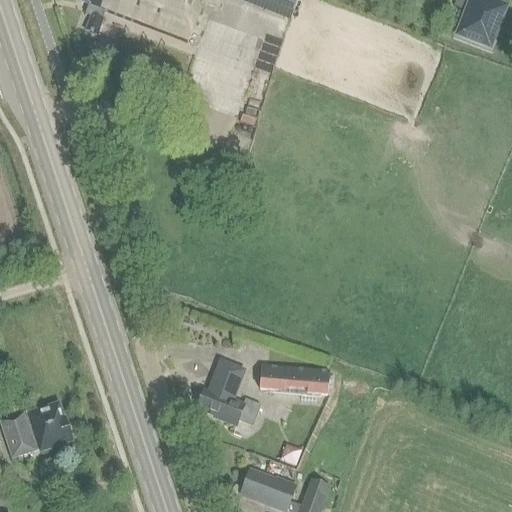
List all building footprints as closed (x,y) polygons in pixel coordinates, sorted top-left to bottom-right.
[(84,15),(92,18),(101,21),(104,14),(187,45),(204,0),(77,0),(77,1),(88,5),(84,15)] [(236,0),(294,21),(301,0),(236,0)] [(481,0),(471,0),(458,34),(488,45),(502,8),(481,0)] [(92,18),(86,33),(96,37),(101,21),(92,18)] [(213,419),(234,428),(236,423),(252,430),(261,408),(245,402),(243,405),(232,400),(243,373),(219,364),(208,395),(203,393),(196,411),(213,418),(213,419)] [(327,399),(330,373),(261,367),(259,393),(283,395),(284,391),(307,393),(306,397),(327,399)] [(40,449),(41,451),(74,439),(70,428),(67,429),(65,420),(62,421),(57,406),(38,412),(38,410),(26,414),(27,415),(0,423),(14,459),(40,449)] [(275,483),(249,473),(240,497),(279,511),(320,511),(329,489),(310,482),(300,509),(289,504),(295,489),(276,482),(275,483)]
